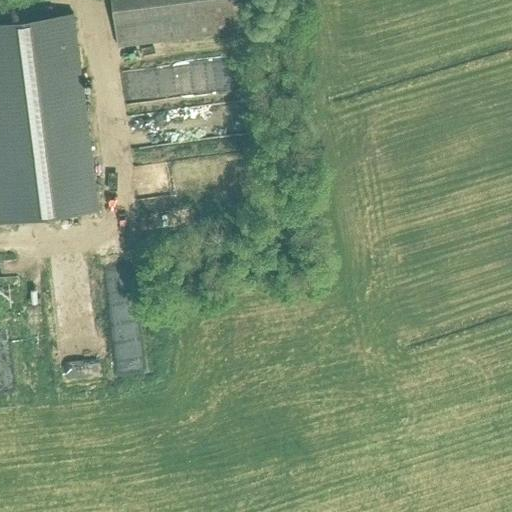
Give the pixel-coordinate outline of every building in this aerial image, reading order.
[(246,0),(112,0),(118,44),(250,29),(246,0)] [(0,221),(0,222),(99,209),(74,12),(0,21),(0,221)] [(241,103),(134,116),(138,149),(246,135),(241,103)] [(33,315),(36,354),(49,353),(47,315),(33,315)] [(65,320),(66,378),(101,377),(101,319),(65,320)]
